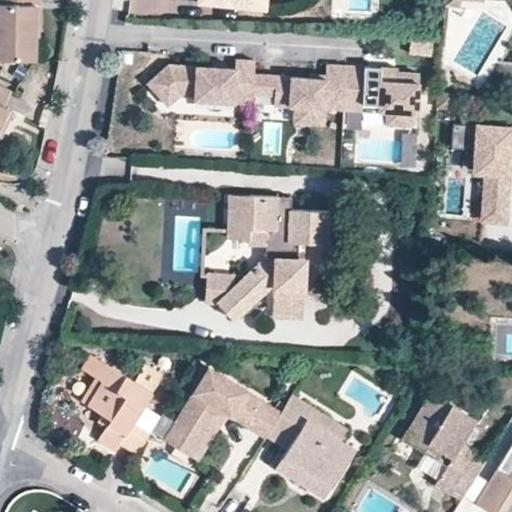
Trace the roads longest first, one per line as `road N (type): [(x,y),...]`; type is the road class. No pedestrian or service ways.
road 1 (residential): [(53,247),(97,0)]
road 2 (residential): [(0,444),(53,247)]
road 3 (residential): [(119,511),(0,444)]
